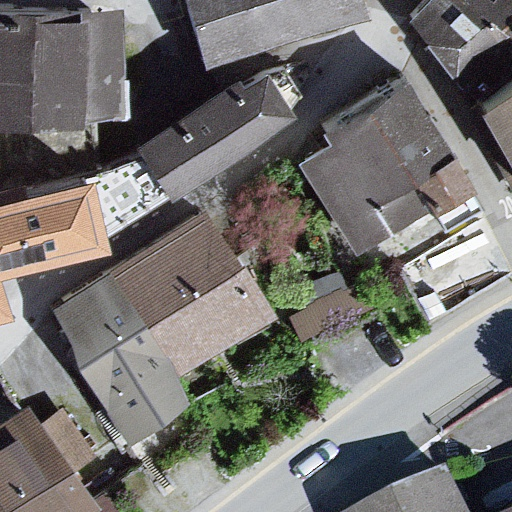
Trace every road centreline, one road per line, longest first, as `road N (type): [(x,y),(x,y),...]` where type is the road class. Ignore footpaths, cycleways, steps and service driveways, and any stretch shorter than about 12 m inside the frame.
road 1 (residential): [(0,336),(47,289),(322,98),(383,8)]
road 2 (residential): [(383,8),(511,232)]
road 3 (residential): [(348,444),(511,328)]
road 4 (residential): [(511,432),(394,473),(363,464),(348,444)]
